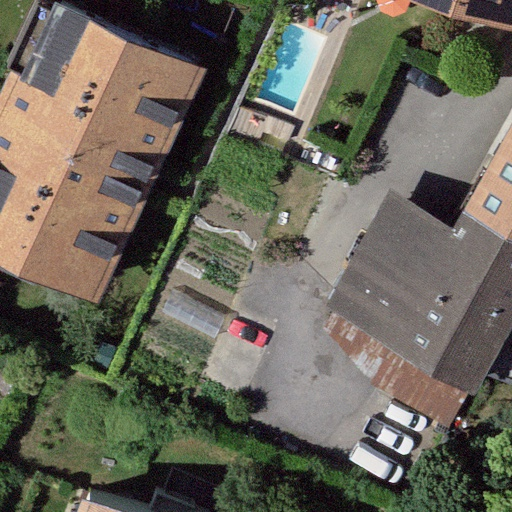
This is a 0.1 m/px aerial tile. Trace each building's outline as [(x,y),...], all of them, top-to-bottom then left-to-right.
[(0,101),(0,250),(104,295),(213,60),(85,0),(40,0),(11,58),(18,61),(0,101)] [(511,0),(459,0),(511,18),(511,0)] [(511,138),(473,209),(511,230),(511,138)] [(460,232),(396,196),(341,293),(335,303),(473,381),(511,312),(511,230),(473,209),(460,232)] [(473,381),(335,303),(324,322),(374,380),(452,425),(473,381)] [(189,511),(188,511),(144,493),(84,484),(73,511),(189,511)]
